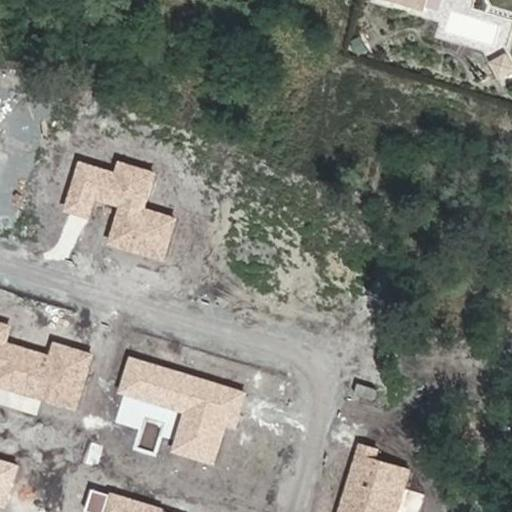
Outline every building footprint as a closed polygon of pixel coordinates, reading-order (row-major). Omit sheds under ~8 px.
[(389,0),(424,10),(426,0),(389,0)] [(495,76),(511,70),(505,55),(496,59),(498,64),(492,67),(495,76)] [(490,61),(492,67),(498,64),(496,59),(490,61)] [(95,198),(124,207),(128,208),(123,223),(119,222),(113,244),(164,259),(176,220),(144,210),(156,174),(123,163),(119,175),(83,164),(69,211),(89,217),(95,198)] [(124,207),(119,222),(123,223),(128,208),(124,207)] [(0,324),(0,384),(76,408),(93,355),(57,345),(53,358),(6,344),(11,328),(0,324)] [(236,426),(245,395),(133,360),(124,391),(189,411),(177,450),(215,461),(226,423),(236,426)] [(377,390),(359,384),(355,395),(374,401),(377,390)] [(91,443),(85,464),(92,466),(93,462),(98,464),(103,447),(91,443)] [(398,511),(405,490),(411,471),(376,460),(379,451),(362,445),(341,511),(398,511)] [(0,460),(0,504),(7,507),(19,466),(0,460)] [(87,511),(86,511),(104,511),(110,495),(93,490),(87,511)] [(418,511),(424,495),(405,490),(398,511),(418,511)] [(167,511),(110,495),(104,511),(167,511)]
